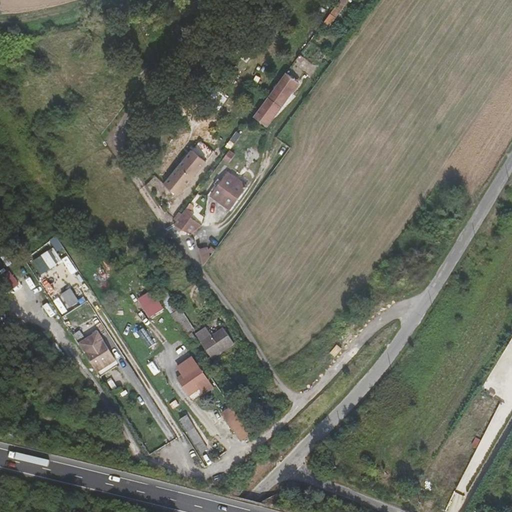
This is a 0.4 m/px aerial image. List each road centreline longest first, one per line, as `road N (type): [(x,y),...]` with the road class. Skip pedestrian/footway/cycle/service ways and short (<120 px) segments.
road 1 (track): [(14,283),(139,458),(213,473),(267,432),(374,318),(424,299)]
road 2 (unclassified): [(511,156),(374,375),(283,466)]
road 3 (trunk): [(216,511),(0,458)]
road 4 (track): [(298,402),(268,372),(182,239)]
road 5 (unclassified): [(394,511),(283,466)]
